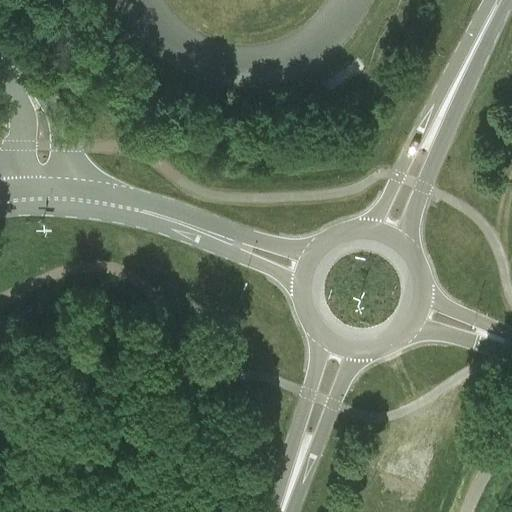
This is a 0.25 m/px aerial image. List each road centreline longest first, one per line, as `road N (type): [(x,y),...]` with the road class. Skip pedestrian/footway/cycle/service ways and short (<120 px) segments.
road 1 (secondary): [(42,193),(133,208),(306,273)]
road 2 (primary): [(387,238),(453,78),(497,0)]
road 3 (secondary): [(42,193),(39,102),(0,31)]
road 4 (primary): [(284,511),(340,351)]
